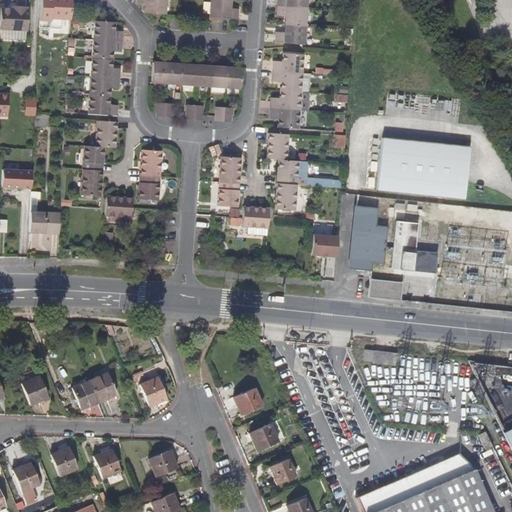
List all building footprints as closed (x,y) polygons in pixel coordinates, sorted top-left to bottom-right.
[(68,21),(68,16),(68,0),(39,0),(38,22),(50,23),(50,20),(68,21)] [(144,13),(163,14),(164,0),(134,0),(135,3),(144,4),(144,13)] [(209,0),(208,17),(237,19),(237,8),(228,7),(228,0),(209,0)] [(284,15),(284,23),(304,24),(305,6),(276,4),(276,14),(284,15)] [(10,9),(9,9),(8,30),(25,31),(26,10),(25,10),(23,10),(23,8),(11,6),(10,9)] [(0,29),(8,30),(9,9),(0,8),(0,29)] [(91,21),(90,39),(119,41),(120,31),(111,30),(111,22),(91,21)] [(302,43),(304,24),(284,23),(283,31),(275,30),(274,41),(302,43)] [(90,39),(89,58),(109,59),(109,51),(118,52),(119,41),(90,39)] [(272,64),(272,70),(300,72),(302,53),(282,52),(282,60),(273,59),(272,64)] [(89,58),(88,76),(117,78),(117,68),(108,67),(109,59),(89,58)] [(149,83),(165,84),(167,63),(161,62),(159,62),(151,62),(149,83)] [(172,63),(167,63),(165,84),(180,85),(181,64),(176,63),(172,63)] [(180,85),(195,86),(196,65),(192,64),(187,64),(181,64),(180,85)] [(204,65),(201,65),(196,65),(195,86),(209,87),(211,65),(204,65)] [(209,87),(225,88),(226,66),(221,66),(218,66),(211,65),(209,87)] [(235,67),(231,67),(226,66),(225,88),(240,89),(241,67),(235,67)] [(280,80),(279,89),(299,90),(300,72),(272,70),(271,79),(280,80)] [(88,76),(87,95),(107,96),(107,88),(116,88),(117,78),(88,76)] [(270,97),(269,107),(298,109),(299,90),(279,89),(279,97),(270,97)] [(106,104),(107,96),(87,95),(85,113),(115,116),(115,105),(106,104)] [(26,115),(34,115),(34,102),(27,101),(26,115)] [(156,116),(163,117),(164,103),(156,103),(156,112),(156,116)] [(164,103),(163,117),(171,117),(171,112),(172,104),(164,103)] [(187,118),(192,119),(193,105),(186,105),(185,113),(185,118),(187,118)] [(201,106),(193,105),(192,119),(197,119),(200,119),(201,114),(201,106)] [(217,120),(223,120),(223,108),(216,107),(215,116),(215,120),(217,120)] [(297,128),(298,109),(269,107),(269,117),(277,118),(276,127),(297,128)] [(94,146),(102,147),(113,147),(114,122),(96,120),(94,146)] [(265,157),(278,158),(285,159),(287,133),(268,132),(265,157)] [(376,189),(463,198),(468,148),(382,139),(376,189)] [(102,147),(94,146),(83,145),(82,169),(100,170),(102,147)] [(141,149),(139,175),(158,176),(160,150),(141,149)] [(221,155),(219,180),(239,181),(240,156),(221,155)] [(278,158),(276,182),(295,184),(303,184),(304,177),(295,176),(297,160),(285,159),(278,158)] [(99,191),(100,170),(82,169),(80,195),(99,196),(99,193),(99,191)] [(31,171),(2,170),(1,187),(30,188),(31,171)] [(157,200),(158,176),(139,175),(137,198),(157,200)] [(237,205),(239,181),(219,180),(218,204),(237,205)] [(293,209),(295,184),(276,182),(275,208),(293,209)] [(130,197),(105,196),(104,216),(129,217),(130,208),(131,198),(130,197)] [(397,217),(398,199),(392,198),(390,217),(397,217)] [(266,233),(267,226),(268,207),(242,205),(241,225),(249,225),(248,232),(266,233)] [(373,225),(374,209),(352,206),(347,268),(369,270),(370,261),(381,263),(383,249),(389,250),(388,268),(426,272),(428,254),(412,251),(415,223),(393,221),(391,247),(383,246),(385,227),(373,225)] [(27,237),(57,238),(59,215),(36,214),(29,214),(27,237)] [(337,235),(311,233),(310,253),(335,255),(337,235)] [(62,249),(61,257),(70,257),(70,249),(62,249)] [(383,279),(381,298),(406,301),(406,282),(383,279)] [(401,342),(400,353),(398,366),(439,370),(441,347),(401,342)] [(385,351),(372,350),(371,363),(393,365),(394,352),(385,351)] [(115,391),(106,370),(88,378),(97,399),(115,391)] [(138,382),(146,400),(165,393),(157,374),(138,382)] [(45,395),(37,375),(18,382),(27,403),(45,395)] [(97,399),(88,378),(69,386),(78,407),(97,399)] [(448,380),(447,395),(475,397),(476,383),(448,380)] [(230,397),(238,416),(258,407),(250,389),(230,397)] [(246,435),(254,453),(275,445),(267,426),(246,435)] [(511,428),(502,433),(511,453),(511,428)] [(491,448),(483,434),(477,437),(484,451),(491,448)] [(50,452),(59,473),(78,465),(69,444),(50,452)] [(176,466),(169,447),(148,456),(156,474),(176,466)] [(94,455),(103,476),(121,468),(112,448),(94,455)] [(266,466),(274,485),(292,477),(284,458),(266,466)] [(37,482),(28,460),(19,463),(20,464),(11,468),(25,502),(35,498),(30,485),(37,482)] [(490,511),(471,468),(374,511),(490,511)] [(169,511),(180,507),(172,489),(152,497),(157,511),(169,511)] [(307,511),(302,498),(283,506),(285,511),(307,511)] [(66,511),(98,511),(94,501),(66,511)]
